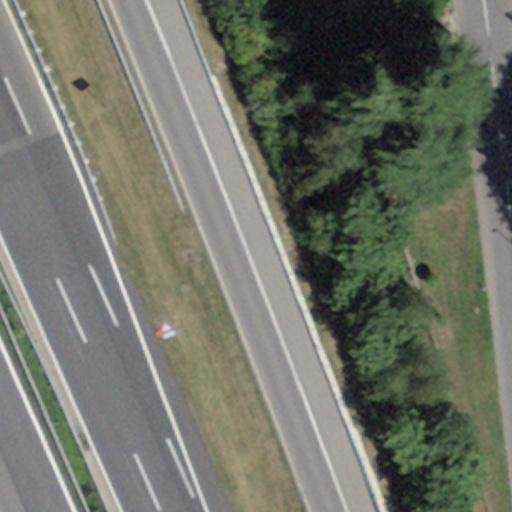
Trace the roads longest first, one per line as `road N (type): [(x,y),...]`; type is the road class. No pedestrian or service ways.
road 1 (motorway): [(326,511),(125,0)]
road 2 (motorway): [(164,511),(0,136)]
